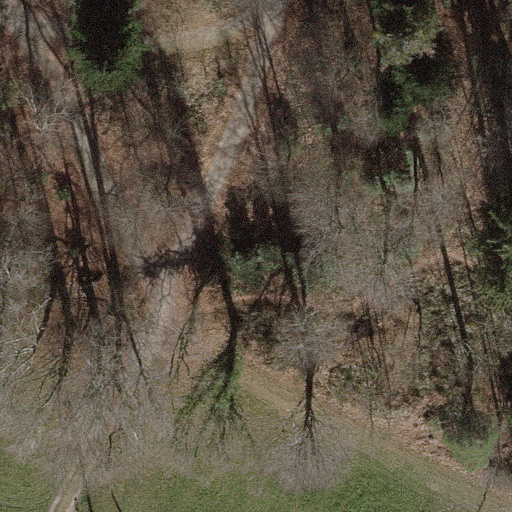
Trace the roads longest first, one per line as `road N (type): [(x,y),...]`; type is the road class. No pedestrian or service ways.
road 1 (track): [(67,511),(226,163),(287,0)]
road 2 (track): [(24,11),(86,126),(159,300)]
road 3 (track): [(2,0),(93,34),(165,41),(217,30),(269,0)]
